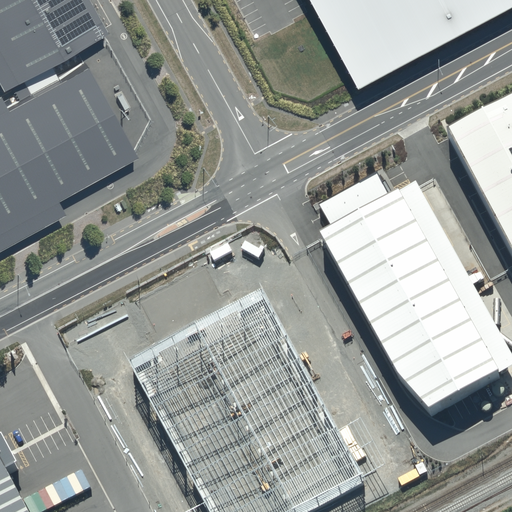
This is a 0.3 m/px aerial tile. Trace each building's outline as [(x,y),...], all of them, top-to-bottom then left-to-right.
[(106,27),(90,0),(0,0),(0,81),(2,84),(106,27)] [(483,0),(326,0),(361,65),(483,0)] [(130,149),(80,57),(0,100),(0,218),(43,196),(130,149)] [(511,106),(447,142),(511,261),(511,106)] [(335,237),(324,244),(405,388),(434,420),(504,379),(402,200),(393,205),(378,178),(320,211),(335,237)] [(0,218),(0,242),(52,215),(43,196),(0,218)] [(262,289),(130,359),(212,511),(292,511),(362,475),(262,289)] [(24,511),(0,467),(0,511),(24,511)]
